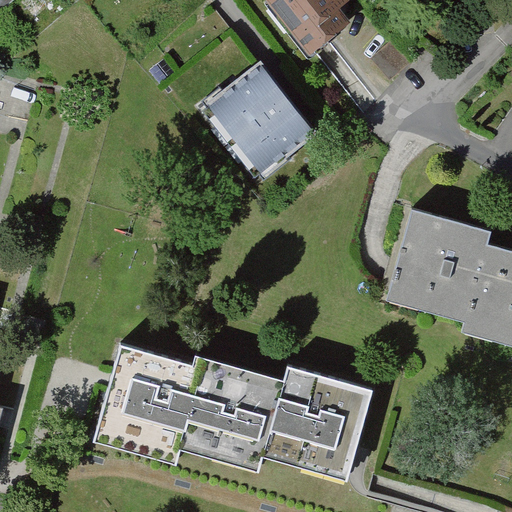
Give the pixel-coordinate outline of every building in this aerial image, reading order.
[(0,0),(0,11),(4,15),(18,0),(0,0)] [(271,0),(275,3),(269,8),(311,58),(374,4),(369,0),(271,0)] [(390,42),(372,59),(390,78),(408,61),(390,42)] [(316,142),(260,68),(204,111),(261,184),(316,142)] [(492,232),(414,212),(391,299),(468,319),(464,332),(511,344),(511,253),(488,248),(492,232)] [(195,368),(122,347),(96,439),(176,462),(180,448),(257,471),(262,454),(349,479),(357,453),(376,386),(289,360),(283,381),(198,356),(195,368)]
